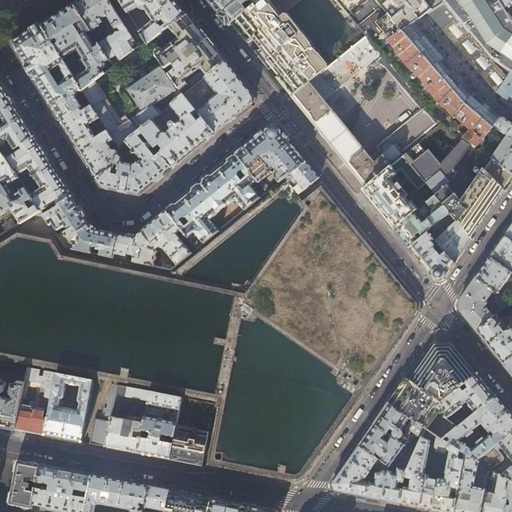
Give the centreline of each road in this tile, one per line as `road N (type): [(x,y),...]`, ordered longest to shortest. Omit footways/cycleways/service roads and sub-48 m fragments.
road 1 (residential): [(191,0),(275,104),(139,213),(97,206),(0,53)]
road 2 (residential): [(303,500),(0,442)]
road 3 (residential): [(440,305),(303,500)]
road 4 (residential): [(511,202),(440,305)]
